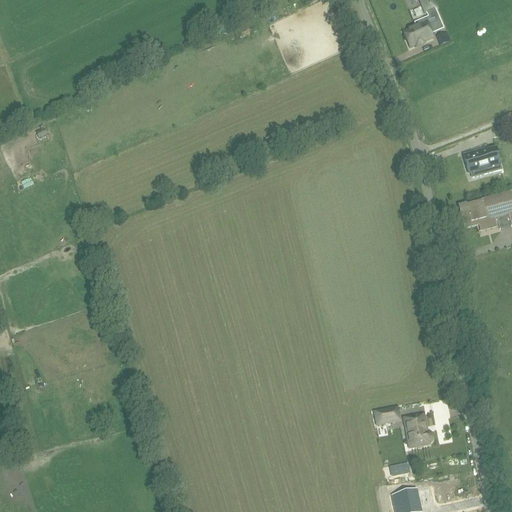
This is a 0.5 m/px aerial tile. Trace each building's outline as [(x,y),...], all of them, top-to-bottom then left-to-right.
[(416,27),(403,33),(409,49),(415,46),(425,42),(433,39),(431,34),(442,29),(434,10),(426,13),(428,18),(414,24),(416,27)] [(39,139),(47,139),(46,130),(38,131),(39,139)] [(479,152),(463,156),(468,173),(470,172),(471,179),(500,171),(499,167),(500,167),(495,150),(479,154),(479,152)] [(511,193),(459,208),(461,219),(464,227),(464,228),(478,224),(479,227),(480,227),(487,225),(488,227),(496,225),(495,222),(497,221),(509,218),(511,225),(511,224),(511,193)] [(511,228),(510,225),(503,228),(506,233),(511,230),(511,228)] [(373,412),(376,428),(401,423),(398,407),(373,412)] [(430,443),(432,441),(432,439),(432,437),(430,435),(429,434),(426,433),(423,416),(404,419),(407,437),(411,436),(414,448),(429,446),(428,444),(430,443)] [(415,511),(411,492),(392,496),(395,511),(403,510),(403,511),(415,511)]
